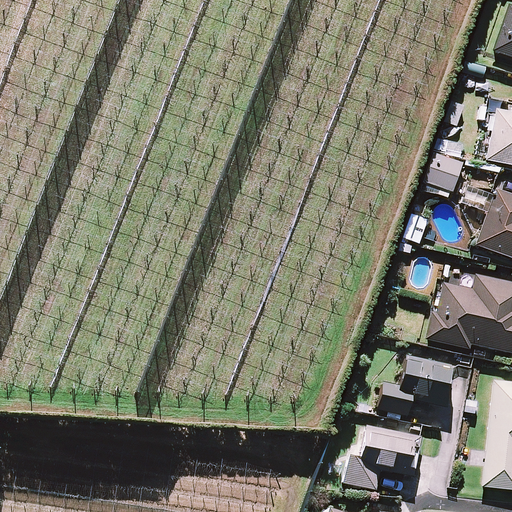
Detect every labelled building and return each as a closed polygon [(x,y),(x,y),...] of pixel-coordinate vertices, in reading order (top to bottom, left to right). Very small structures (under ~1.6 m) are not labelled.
[(511,5),(507,4),(491,52),(511,59),(511,5)] [(461,107),(448,104),(442,124),(455,127),(461,107)] [(511,110),(496,107),(485,162),(511,166),(511,110)] [(434,140),(431,150),(460,157),(462,146),(434,140)] [(459,165),(431,155),(421,183),(450,193),(459,165)] [(511,198),(494,192),(474,246),(511,260),(511,198)] [(511,284),(474,275),(470,291),(441,284),(433,316),(427,315),(421,339),(467,351),(469,345),(511,355),(511,284)] [(448,369),(403,359),(397,388),(380,385),(374,411),(404,417),(409,395),(440,402),(448,369)] [(511,385),(492,383),(484,452),(466,450),(464,463),(483,465),(481,487),(511,490),(511,385)] [(388,440),(361,434),(355,459),(347,457),(340,484),(372,491),(377,469),(409,476),(417,439),(390,433),(388,440)]
